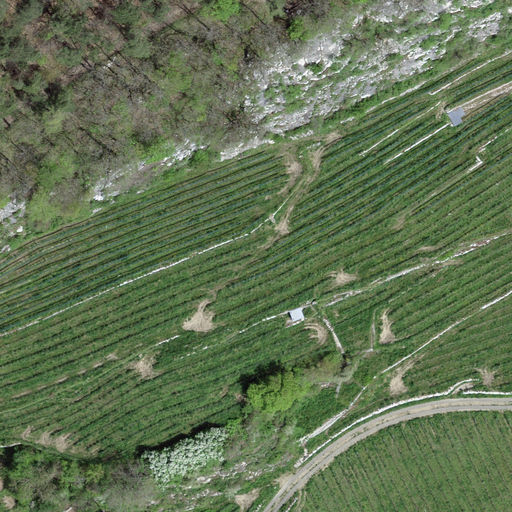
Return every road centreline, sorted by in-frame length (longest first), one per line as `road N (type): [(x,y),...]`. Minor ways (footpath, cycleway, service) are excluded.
road 1 (track): [(511,403),(371,428),(308,474),(274,511)]
road 2 (track): [(206,0),(165,32),(0,117)]
